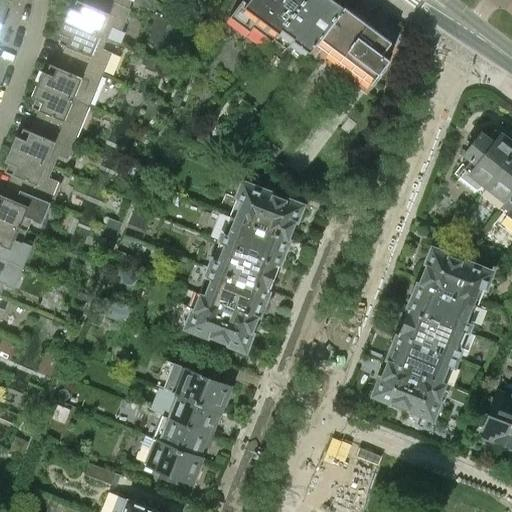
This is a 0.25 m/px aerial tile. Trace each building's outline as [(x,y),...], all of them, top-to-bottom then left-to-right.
[(0,0),(0,24),(10,1),(7,0),(0,0)] [(121,31),(130,9),(128,9),(131,0),(88,0),(87,4),(76,0),(75,0),(72,9),(68,7),(63,20),(107,38),(111,27),(121,31)] [(139,0),(138,4),(153,10),(157,0),(139,0)] [(270,40),(273,36),(300,0),(246,0),(246,1),(244,0),(239,0),(229,15),(249,30),(252,27),(270,40)] [(321,47),(349,10),(344,7),(345,6),(343,4),(343,6),(335,0),(300,0),(273,36),(287,46),(291,40),(308,53),(316,43),(321,47)] [(354,73),(287,165),(302,176),(370,84),(361,78),(362,77),(370,83),(389,59),(381,53),(390,41),(349,10),(321,47),(357,74),(357,75),(354,73)] [(102,49),(107,38),(63,20),(58,33),(61,34),(58,43),(68,48),(64,59),(102,75),(111,53),(102,49)] [(89,106),(102,75),(64,59),(60,69),(49,64),(45,73),(42,71),(36,84),(89,106)] [(76,139),(89,106),(36,84),(31,97),(35,98),(31,107),(42,112),(37,123),(76,139)] [(67,159),(76,139),(37,123),(33,133),(22,128),(18,137),(15,136),(9,148),(53,167),(58,156),(67,159)] [(207,136),(207,134),(207,131),(202,129),(193,142),(213,149),(211,148),(210,146),(209,144),(208,142),(207,140),(207,138),(207,136)] [(485,187),(511,152),(511,142),(500,133),(492,143),(480,133),(478,135),(469,134),(465,140),(470,144),(463,153),(476,163),(470,170),(468,168),(461,177),(475,189),(479,188),(482,184),(485,187)] [(48,178),(53,167),(9,148),(4,161),(8,163),(4,172),(15,176),(10,188),(48,204),(58,182),(48,178)] [(500,206),(504,201),(511,191),(511,152),(485,187),(482,192),(500,206)] [(302,211),(300,204),(242,181),(229,215),(288,238),(294,221),(299,217),(302,211)] [(40,223),(48,204),(10,188),(6,197),(0,194),(0,220),(26,231),(31,220),(40,223)] [(288,238),(229,215),(213,209),(211,215),(227,221),(219,241),(278,264),(281,255),(286,251),(289,245),(288,238)] [(22,242),(26,231),(0,220),(0,258),(22,267),(31,246),(22,242)] [(268,289),(277,264),(278,264),(219,241),(209,266),(268,289)] [(475,304),(488,271),(430,248),(425,252),(423,257),(424,264),(417,281),(475,304)] [(13,288),(22,267),(0,258),(0,293),(4,284),(13,288)] [(264,299),(268,290),(268,289),(209,266),(199,292),(257,315),(261,312),(264,304),(264,299)] [(464,330),(475,304),(417,281),(412,286),(410,292),(410,298),(407,306),(406,308),(464,330)] [(251,330),(257,316),(257,315),(199,292),(193,290),(187,306),(193,308),(188,310),(185,319),(186,326),(183,333),(207,343),(208,338),(227,345),(228,342),(244,348),(249,344),(252,337),(251,330)] [(127,323),(132,309),(104,298),(98,312),(127,323)] [(455,356),(464,330),(406,308),(396,333),(397,333),(455,356)] [(444,382),(455,356),(397,333),(393,342),(388,346),(385,354),(386,360),(444,382)] [(438,397),(444,382),(386,360),(380,375),(375,378),(372,386),(373,393),(389,400),(388,403),(406,410),(408,407),(430,416),(437,412),(440,404),(438,397)] [(228,390),(230,385),(212,378),(215,372),(192,363),(189,369),(180,366),(170,390),(220,410),(223,403),(225,404),(230,391),(228,390)] [(504,443),(511,421),(511,389),(499,385),(493,399),(488,397),(480,417),(485,419),(480,434),(484,436),(483,439),(496,444),(497,441),(504,443)] [(214,419),(218,409),(220,410),(170,390),(161,414),(209,432),(210,430),(213,431),(217,420),(214,419)] [(208,435),(209,432),(161,414),(152,438),(200,456),(204,446),(206,447),(211,436),(208,435)] [(15,436),(9,450),(16,453),(12,463),(18,466),(28,442),(15,436)] [(198,463),(201,457),(200,456),(152,438),(142,463),(152,467),(150,472),(168,479),(170,473),(191,481),(193,477),(196,478),(201,464),(198,463)] [(112,485),(117,474),(94,464),(89,475),(112,485)] [(159,511),(147,507),(144,502),(137,498),(132,501),(127,499),(121,511),(159,511)]
